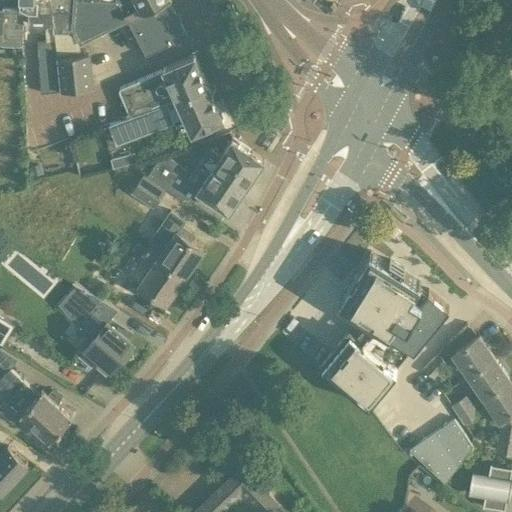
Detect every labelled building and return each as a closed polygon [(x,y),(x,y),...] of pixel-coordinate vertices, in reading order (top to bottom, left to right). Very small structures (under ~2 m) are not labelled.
[(20,0),(20,7),(21,9),(24,9),(29,9),(28,22),(53,23),(54,23),(51,0),(20,0)] [(51,0),(54,23),(53,23),(53,30),(69,31),(71,9),(71,0),(51,0)] [(146,55),(186,34),(168,0),(74,0),(72,24),(81,39),(126,17),(146,55)] [(23,27),(24,9),(21,9),(20,7),(2,6),(2,10),(0,9),(0,38),(1,38),(0,44),(23,45),(23,27)] [(61,90),(57,56),(55,38),(38,40),(40,92),(61,90)] [(61,90),(92,87),(89,52),(57,56),(61,90)] [(177,97),(208,84),(194,54),(163,67),(164,68),(136,80),(119,87),(119,91),(125,104),(129,115),(142,110),(177,97)] [(223,117),(208,84),(177,97),(142,110),(129,115),(125,117),(132,135),(185,116),(192,131),(223,117)] [(156,160),(148,173),(192,203),(200,190),(230,211),(235,202),(231,199),(237,189),(241,191),(245,184),(242,182),(249,172),(254,175),(264,160),(231,138),(221,153),(209,146),(192,171),(170,156),(156,160)] [(137,160),(134,151),(111,157),(113,166),(137,160)] [(39,163),(30,166),(32,174),(42,171),(39,163)] [(167,187),(144,171),(130,191),(153,207),(167,187)] [(151,240),(146,248),(184,275),(203,248),(189,239),(193,233),(181,224),(184,219),(170,210),(150,239),(151,240)] [(152,264),(135,288),(149,298),(153,292),(166,301),(184,275),(146,248),(141,256),(140,256),(152,264)] [(404,272),(406,269),(391,260),(389,263),(371,251),(339,302),(364,317),(351,332),(350,331),(321,365),(338,380),(339,379),(370,404),(387,384),(397,371),(390,365),(407,344),(415,349),(450,307),(430,289),(425,295),(418,289),(422,283),(404,272)] [(90,290),(69,315),(87,335),(75,348),(78,351),(78,352),(91,364),(93,361),(106,373),(133,342),(109,319),(119,308),(90,290)] [(0,343),(2,344),(15,324),(0,314),(0,343)] [(452,352),(468,375),(493,357),(478,335),(452,352)] [(51,388),(48,394),(42,388),(37,393),(10,368),(16,358),(0,347),(0,364),(7,369),(0,376),(0,411),(11,422),(20,413),(49,440),(71,416),(58,403),(62,395),(51,388)] [(439,353),(426,366),(424,368),(433,379),(434,377),(449,363),(439,353)] [(493,357),(468,375),(482,396),(508,378),(493,357)] [(511,383),(508,378),(482,396),(498,419),(511,409),(511,383)] [(479,413),(473,403),(466,394),(451,404),(464,423),(479,413)] [(511,409),(498,419),(501,423),(496,449),(511,451),(511,409)] [(454,417),(409,448),(443,480),(472,443),(454,417)] [(253,455),(242,444),(217,468),(227,478),(193,511),(229,511),(242,500),(253,511),(289,511),(243,465),(253,455)] [(8,446),(0,453),(0,491),(27,464),(8,446)] [(468,493),(469,493),(470,492),(484,495),(482,507),(484,507),(484,506),(504,509),(503,510),(505,510),(507,498),(508,499),(508,500),(509,500),(511,481),(511,477),(511,478),(511,479),(510,479),(511,467),(511,466),(511,467),(491,464),(491,463),(490,463),(488,475),(473,473),(473,471),(472,471),(468,493)]
